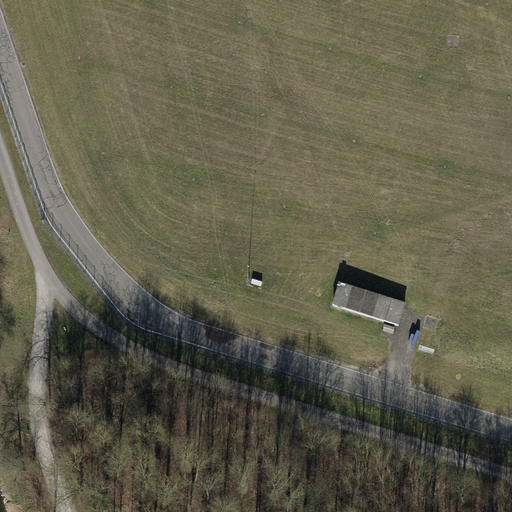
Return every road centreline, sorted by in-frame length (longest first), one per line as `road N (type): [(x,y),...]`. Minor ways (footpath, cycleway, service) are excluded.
road 1 (unclassified): [(511,474),(139,354),(79,312),(47,274)]
road 2 (track): [(47,274),(36,411),(66,511)]
road 3 (unclassified): [(0,148),(47,274)]
